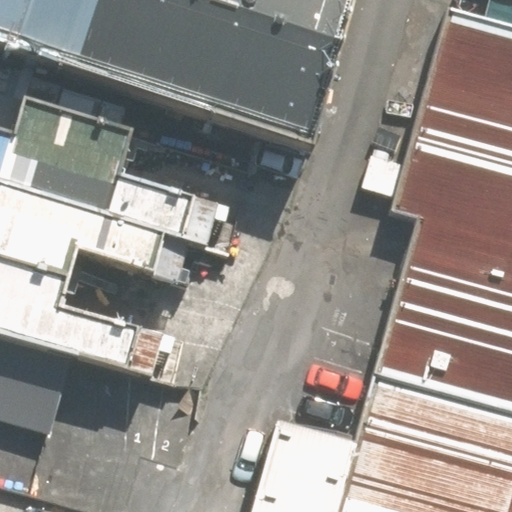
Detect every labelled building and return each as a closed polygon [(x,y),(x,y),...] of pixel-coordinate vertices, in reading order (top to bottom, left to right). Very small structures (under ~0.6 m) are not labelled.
[(0,0),(0,91),(227,157),(284,173),(334,0),(0,0)] [(352,444),(267,422),(242,511),(511,511),(511,32),(443,14),(388,215),(413,221),(352,444)] [(0,207),(174,257),(186,260),(198,220),(100,192),(112,149),(0,116),(0,207)] [(0,207),(0,355),(62,373),(127,392),(139,353),(38,324),(53,271),(161,302),(174,257),(0,207)] [(0,355),(0,426),(43,440),(62,373),(0,355)]
